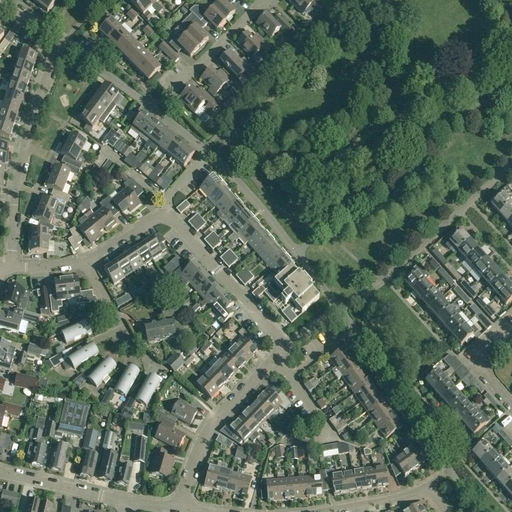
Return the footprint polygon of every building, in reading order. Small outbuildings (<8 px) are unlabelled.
[(42,0),(38,5),(47,12),(56,0),(42,0)] [(151,8),(143,0),(131,0),(129,2),(148,20),(151,17),(147,12),(151,8)] [(159,0),(143,0),(151,8),(158,15),(162,11),(155,4),(159,0)] [(213,10),(226,22),(234,13),(226,5),(231,1),(229,0),(212,0),(218,5),(213,10)] [(323,8),(315,1),(313,0),(292,0),(289,3),(302,15),(303,14),(304,15),(313,11),(314,10),(318,13),(323,8)] [(329,12),(336,11),(335,4),(328,5),(329,12)] [(226,22),(213,10),(208,14),(204,10),(203,11),(202,11),(198,7),(194,7),(189,12),(191,15),(194,17),(204,27),(208,23),(217,31),(226,22)] [(267,14),(256,24),(270,39),(280,29),(286,35),(291,30),(278,16),(278,17),(280,19),(276,23),(267,14)] [(194,17),(191,15),(179,27),(187,35),(186,36),(199,49),(208,40),(200,32),(204,27),(194,17)] [(117,16),(112,21),(111,20),(99,32),(107,41),(119,28),(118,26),(122,22),(117,16)] [(115,49),(128,37),(119,28),(107,41),(115,49)] [(247,33),(237,44),(252,59),(259,51),(263,56),(270,49),(262,40),(258,44),(247,33)] [(169,45),(178,54),(182,49),(190,57),(199,49),(186,36),(178,44),(174,40),(169,45)] [(123,57),(136,45),(128,37),(115,49),(123,57)] [(0,45),(0,55),(9,43),(4,40),(0,45)] [(132,65),(144,53),(136,45),(123,57),(132,65)] [(23,46),(21,52),(17,62),(33,67),(37,57),(29,54),(31,49),(23,46)] [(170,50),(165,54),(174,63),(179,59),(170,50)] [(230,52),(220,62),(226,68),(225,69),(227,71),(228,70),(238,80),(245,74),(253,82),(261,75),(248,62),(244,66),(230,52)] [(152,61),(144,53),(132,65),(140,73),(152,61)] [(156,57),(152,61),(140,73),(148,81),(160,69),(155,65),(159,61),(156,57)] [(30,78),(33,67),(17,62),(14,73),(30,78)] [(211,69),(198,82),(201,80),(210,89),(208,91),(213,97),(223,87),(225,90),(233,83),(224,74),(220,79),(211,69)] [(10,83),(26,88),(30,78),(14,73),(10,83)] [(26,89),(26,88),(10,83),(7,93),(23,99),(24,95),(26,95),(28,90),(26,89)] [(98,94),(112,104),(118,95),(104,85),(98,94)] [(209,115),(212,112),(213,114),(219,109),(217,107),(218,106),(208,96),(203,100),(191,88),(179,99),(194,114),(201,107),(205,111),(206,111),(209,114),(209,115)] [(22,102),(23,99),(7,93),(3,103),(21,109),(24,103),(22,102)] [(112,104),(98,94),(91,102),(109,116),(116,107),(112,104)] [(109,116),(91,102),(85,111),(98,121),(99,121),(103,124),(109,116)] [(19,116),(21,109),(3,103),(0,113),(16,119),(17,115),(19,116)] [(89,134),(98,121),(85,111),(78,120),(86,126),(83,130),(89,134)] [(129,112),(124,119),(129,122),(134,115),(129,112)] [(20,120),(16,119),(0,113),(0,124),(13,129),(14,123),(18,124),(20,120)] [(143,113),(132,127),(130,130),(138,137),(152,120),(143,113)] [(152,120),(138,137),(147,144),(160,127),(152,120)] [(13,129),(0,124),(0,136),(9,140),(13,129)] [(154,152),(158,148),(169,134),(160,127),(147,144),(144,148),(147,151),(149,148),(154,152)] [(69,134),(64,144),(81,153),(88,139),(79,133),(76,138),(69,134)] [(121,138),(116,134),(110,142),(115,146),(121,138)] [(177,141),(169,134),(158,148),(166,154),(177,141)] [(186,148),(177,141),(166,154),(171,158),(168,161),(172,164),(175,161),(186,148)] [(76,163),(81,153),(64,144),(58,154),(68,159),(65,165),(79,171),(82,166),(76,163)] [(186,148),(175,161),(183,168),(194,154),(186,148)] [(93,164),(99,169),(106,159),(100,155),(93,164)] [(107,174),(114,165),(109,160),(108,161),(101,170),(107,174)] [(48,177),(66,184),(70,174),(78,177),(79,171),(65,165),(63,171),(52,167),(48,177)] [(147,178),(156,185),(159,180),(156,178),(161,173),(155,168),(147,178)] [(207,198),(222,185),(218,180),(218,181),(214,176),(199,189),(207,198)] [(66,184),(48,177),(44,187),(53,191),(51,196),(52,197),(65,202),(67,203),(69,197),(62,194),(66,184)] [(108,197),(120,212),(122,215),(128,210),(130,212),(140,205),(135,200),(145,192),(130,180),(123,185),(126,190),(118,197),(114,192),(108,197)] [(222,185),(207,198),(215,207),(230,194),(226,191),(227,190),(222,185)] [(234,199),(230,194),(215,207),(219,212),(216,214),(216,216),(219,220),(238,203),(234,199)] [(511,204),(508,201),(503,195),(490,206),(499,215),(511,204)] [(40,198),(36,209),(54,216),(58,206),(63,208),(65,202),(52,197),(50,202),(40,198)] [(111,219),(120,212),(108,197),(99,205),(102,210),(94,217),(88,210),(83,215),(84,217),(88,221),(88,222),(98,234),(104,229),(106,232),(116,225),(111,219)] [(185,202),(176,210),(180,215),(190,207),(185,202)] [(243,208),(238,203),(219,220),(222,223),(226,219),(231,225),(246,213),(242,209),(243,208)] [(511,218),(511,205),(511,204),(499,215),(507,224),(511,218)] [(50,226),(54,216),(36,209),(32,219),(39,222),(36,229),(36,231),(48,232),(52,232),(54,228),(50,226)] [(249,217),(246,213),(231,225),(227,228),(235,237),(254,221),(250,217),(249,217)] [(197,215),(191,221),(188,223),(192,228),(201,220),(197,215)] [(88,221),(84,217),(77,223),(81,227),(77,229),(90,245),(101,237),(98,234),(88,222),(88,221)] [(201,220),(192,228),(196,233),(206,225),(201,220)] [(254,221),(235,237),(243,246),(247,243),(261,231),(258,227),(258,226),(254,221)] [(69,231),(72,237),(77,245),(82,242),(74,228),(69,231)] [(48,243),(48,232),(36,231),(28,231),(28,243),(48,243)] [(265,235),(261,231),(247,243),(255,252),(270,239),(266,235),(265,235)] [(454,255),(457,252),(469,241),(461,232),(445,246),(449,251),(450,250),(454,255)] [(208,246),(217,238),(213,233),(204,241),(208,246)] [(77,245),(72,237),(67,240),(74,252),(79,249),(77,245)] [(217,238),(208,246),(212,251),(222,242),(217,238)] [(152,239),(142,245),(152,260),(162,254),(161,253),(165,250),(161,244),(157,247),(152,239)] [(270,239),(255,252),(263,261),(277,249),(274,245),(274,244),(270,239)] [(477,250),(469,241),(457,252),(465,261),(477,250)] [(48,243),(28,243),(28,254),(48,254),(48,243)] [(143,266),(152,260),(142,245),(133,251),(143,266)] [(281,253),(277,249),(263,261),(271,270),(286,257),(282,253),(281,253)] [(465,261),(473,270),(486,259),(477,250),(465,261)] [(133,251),(123,258),(133,273),(143,266),(133,251)] [(229,251),(222,256),(220,259),(224,264),(233,256),(229,251)] [(439,255),(436,258),(442,265),(446,262),(439,255)] [(171,262),(177,269),(183,263),(177,256),(171,262)] [(233,256),(224,264),(228,269),(238,260),(233,256)] [(271,270),(279,279),(292,269),(293,267),(290,263),(290,262),(286,257),(271,270)] [(123,258),(113,264),(123,279),(133,273),(123,258)] [(489,262),(486,259),(473,270),(481,279),(494,268),(495,267),(490,261),(489,262)] [(433,260),(429,264),(435,271),(439,268),(433,260)] [(181,275),(189,284),(202,272),(194,263),(181,275)] [(450,274),(454,271),(448,263),(444,267),(450,274)] [(123,279),(113,264),(104,270),(113,285),(123,279)] [(412,292),(424,281),(429,277),(418,264),(406,276),(409,279),(404,283),(412,292)] [(486,291),(502,277),(494,268),(481,279),(489,288),(486,291)] [(245,269),(238,274),(235,277),(240,282),(249,273),(245,269)] [(301,315),(319,299),(309,288),(311,286),(303,277),(301,279),(292,269),(279,279),(274,283),(281,292),(283,290),(288,295),(286,296),(281,301),(285,306),(290,301),(292,299),(296,305),(294,307),(301,315)] [(437,273),(443,280),(447,277),(441,269),(437,273)] [(461,278),(454,271),(450,274),(457,282),(461,278)] [(210,280),(202,272),(189,284),(196,293),(210,280)] [(249,273),(240,282),(244,287),(254,278),(249,273)] [(152,282),(155,287),(165,281),(162,276),(152,282)] [(454,284),(447,277),(443,280),(450,288),(454,284)] [(510,286),(502,277),(486,291),(489,295),(493,292),(498,297),(510,286)] [(65,280),(68,301),(76,300),(76,305),(84,304),(84,299),(93,298),(92,292),(79,293),(77,278),(65,280)] [(68,301),(65,280),(54,281),(56,296),(49,297),(51,314),(59,313),(58,309),(62,308),(61,302),(68,301)] [(217,289),(210,280),(196,293),(204,301),(217,289)] [(424,281),(412,292),(420,301),(432,290),(424,281)] [(155,287),(152,282),(142,288),(145,293),(155,287)] [(460,285),(467,292),(470,289),(464,282),(460,285)] [(251,295),(256,300),(263,293),(265,291),(261,286),(251,295)] [(498,297),(501,301),(505,306),(511,299),(511,288),(510,286),(498,297)] [(460,298),(464,295),(457,287),(453,291),(460,298)] [(8,288),(4,304),(18,308),(21,299),(23,300),(25,292),(8,288)] [(173,296),(175,299),(184,291),(182,288),(173,296)] [(46,289),(39,290),(43,311),(49,310),(46,289)] [(217,289),(204,301),(200,305),(203,308),(207,304),(212,310),(225,297),(217,289)] [(470,289),(467,292),(473,300),(477,296),(470,289)] [(432,290),(420,301),(428,310),(441,299),(432,290)] [(464,295),(460,298),(466,306),(470,302),(464,295)] [(233,306),(225,297),(212,310),(220,318),(233,306)] [(124,304),(121,299),(115,302),(118,308),(124,304)] [(436,319),(449,308),(441,299),(428,310),(436,319)] [(483,310),(486,307),(480,299),(476,303),(483,310)] [(197,305),(188,313),(191,316),(200,308),(197,305)] [(469,309),(475,316),(479,312),(473,305),(469,309)] [(486,307),(483,310),(491,319),(496,314),(488,305),(486,307)] [(177,307),(160,311),(162,322),(179,318),(177,307)] [(449,308),(436,319),(444,328),(457,317),(460,314),(457,311),(454,314),(449,308)] [(479,312),(475,316),(474,317),(482,326),(488,321),(479,312)] [(24,313),(22,319),(5,315),(5,318),(0,316),(0,328),(18,334),(21,321),(38,326),(40,317),(24,313)] [(457,317),(444,328),(452,337),(465,326),(457,317)] [(171,321),(158,324),(162,342),(175,339),(171,321)] [(91,333),(86,322),(61,333),(66,344),(91,333)] [(148,345),(162,342),(158,324),(144,326),(148,345)] [(61,333),(57,325),(52,326),(49,339),(61,333)] [(465,326),(452,337),(460,346),(472,336),(473,337),(476,341),(481,336),(473,327),(469,331),(465,326)] [(234,346),(249,360),(257,352),(242,338),(234,346)] [(0,354),(13,358),(15,350),(9,348),(9,347),(0,345),(0,354)] [(29,345),(27,353),(40,357),(42,349),(29,345)] [(67,351),(49,361),(44,364),(49,371),(68,359),(74,370),(97,355),(91,345),(71,357),(67,351)] [(249,360),(234,346),(227,354),(241,368),(249,360)] [(334,368),(351,356),(345,348),(329,359),(334,368)] [(0,370),(9,373),(11,366),(13,358),(0,354),(0,370)] [(175,354),(165,364),(175,373),(184,363),(175,354)] [(241,368),(227,354),(219,362),(234,376),(241,368)] [(443,361),(445,364),(453,373),(461,365),(453,357),(452,358),(450,355),(443,361)] [(357,365),(351,356),(334,368),(341,377),(357,365)] [(23,368),(25,360),(19,359),(17,366),(23,368)] [(115,368),(106,360),(88,379),(96,388),(102,382),(105,384),(110,379),(107,377),(115,368)] [(212,370),(226,384),(234,376),(219,362),(212,370)] [(357,365),(341,377),(347,386),(364,374),(357,365)] [(469,375),(461,365),(453,373),(461,382),(469,375)] [(138,374),(128,368),(114,391),(125,397),(138,374)] [(204,378),(219,392),(226,384),(212,370),(204,378)] [(433,391),(445,380),(437,371),(425,382),(433,391)] [(370,383),(364,374),(347,386),(354,395),(370,383)] [(32,379),(15,375),(13,387),(33,392),(36,380),(32,379)] [(478,384),(469,375),(461,382),(466,386),(470,382),(474,387),(478,384)] [(81,376),(72,383),(79,389),(86,381),(81,376)] [(149,377),(135,401),(146,407),(159,383),(149,377)] [(219,392),(204,378),(196,386),(211,400),(219,392)] [(453,389),(445,380),(433,391),(441,400),(453,389)] [(354,395),(360,404),(377,392),(370,383),(354,395)] [(478,384),(474,387),(481,394),(484,391),(478,384)] [(453,389),(441,400),(449,409),(461,398),(453,389)] [(109,390),(101,404),(106,407),(114,393),(109,390)] [(267,390),(260,398),(274,412),(285,401),(281,397),(278,400),(267,390)] [(383,401),(377,392),(360,404),(366,413),(383,401)] [(483,397),(490,405),(494,402),(487,394),(483,397)] [(270,417),(274,412),(260,398),(252,406),(267,420),(271,424),(274,421),(270,417)] [(469,407),(461,398),(449,409),(457,418),(469,407)] [(129,400),(124,410),(129,413),(135,403),(129,400)] [(174,423),(176,419),(189,426),(197,413),(185,407),(186,405),(179,401),(171,416),(167,414),(165,418),(174,423)] [(389,410),(383,401),(366,413),(373,422),(389,410)] [(494,402),(490,405),(497,412),(500,409),(494,402)] [(0,428),(0,429),(4,415),(19,419),(21,409),(3,404),(1,410),(0,409),(0,428)] [(56,433),(62,435),(81,440),(89,411),(63,404),(56,433)] [(252,406),(244,414),(259,428),(267,420),(252,406)] [(457,418),(465,427),(477,416),(469,407),(457,418)] [(396,419),(389,410),(373,422),(379,431),(396,419)] [(255,432),(259,428),(244,414),(237,422),(256,440),(260,436),(255,432)] [(486,425),(477,416),(465,427),(473,436),(486,425)] [(174,449),(176,445),(180,446),(185,437),(172,430),(175,424),(162,417),(158,424),(162,426),(155,439),(174,449)] [(402,428),(396,419),(379,431),(385,440),(402,428)] [(256,440),(237,422),(229,429),(233,434),(229,438),(234,442),(239,445),(242,442),(244,444),(248,439),(253,443),(256,440)] [(53,441),(54,438),(55,433),(56,426),(49,424),(45,439),(53,441)] [(497,434),(504,441),(508,438),(501,431),(497,434)] [(27,456),(32,457),(32,458),(33,458),(32,465),(42,468),(46,449),(42,448),(43,443),(40,442),(42,434),(35,432),(33,441),(35,441),(34,446),(29,444),(27,456)] [(84,445),(94,448),(97,435),(87,433),(84,445)] [(111,451),(115,435),(106,433),(102,449),(111,451)] [(229,442),(225,440),(219,436),(215,442),(221,446),(220,450),(224,452),(226,447),(229,442)] [(402,454),(414,471),(423,464),(418,457),(424,453),(414,439),(407,443),(411,448),(402,454)] [(471,454),(480,463),(492,452),(484,443),(471,454)] [(341,444),(336,445),(337,451),(344,449),(344,453),(349,452),(348,446),(341,444)] [(283,448),(275,449),(277,461),(285,460),(283,448)] [(324,458),(322,448),(313,448),(314,459),(324,458)] [(240,449),(239,455),(246,457),(248,452),(240,449)] [(66,453),(56,451),(53,450),(52,454),(50,462),(53,463),(51,470),(61,472),(66,453)] [(133,463),(144,465),(145,451),(134,450),(133,463)] [(152,475),(167,479),(172,462),(164,459),(166,454),(154,450),(152,456),(156,458),(152,475)] [(500,461),(492,452),(480,463),(488,472),(500,461)] [(105,454),(102,464),(99,480),(110,482),(114,467),(116,456),(105,454)] [(414,471),(402,454),(393,461),(395,464),(390,467),(395,478),(402,474),(404,477),(414,471)] [(83,461),(80,477),(92,480),(96,464),(97,458),(85,455),(84,461),(83,461)] [(488,472),(496,481),(508,470),(500,461),(488,472)] [(203,487),(214,490),(217,480),(221,465),(217,464),(216,469),(209,467),(203,487)] [(221,465),(217,480),(214,490),(225,493),(228,480),(230,473),(225,472),(226,466),(221,465)] [(124,468),(121,467),(117,484),(128,487),(132,470),(132,468),(125,466),(124,468)] [(389,466),(374,469),(377,489),(388,487),(386,476),(391,475),(389,466)] [(377,489),(374,469),(363,470),(366,491),(377,489)] [(230,473),(228,480),(225,493),(236,496),(240,480),(241,476),(242,471),(238,470),(236,475),(230,473)] [(363,470),(352,472),(355,493),(366,491),(363,470)] [(496,481),(504,490),(511,482),(511,474),(508,470),(496,481)] [(342,474),(335,475),(334,471),(325,472),(327,492),(333,491),(334,496),(345,494),(342,474)] [(319,478),(309,478),(311,499),(322,498),(322,493),(327,492),(325,472),(319,472),(319,478)] [(342,474),(345,494),(355,493),(352,472),(342,474)] [(300,500),(311,499),(309,478),(303,479),(302,475),(298,475),(298,479),(300,500)] [(241,476),(240,480),(236,496),(246,499),(252,479),(241,476)] [(300,500),(298,479),(288,480),(289,501),(300,500)] [(288,480),(277,481),(279,501),(289,501),(288,480)] [(267,502),(279,501),(277,481),(266,482),(266,485),(260,485),(261,500),(267,500),(267,502)] [(0,492),(0,504),(15,509),(18,495),(2,491),(1,493),(0,492)] [(38,511),(40,505),(28,502),(25,511),(38,511)]
